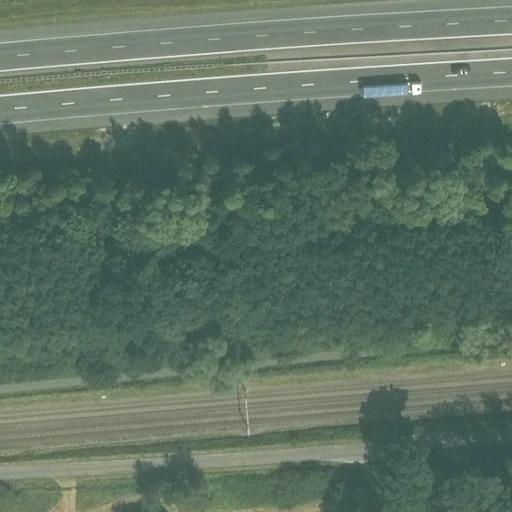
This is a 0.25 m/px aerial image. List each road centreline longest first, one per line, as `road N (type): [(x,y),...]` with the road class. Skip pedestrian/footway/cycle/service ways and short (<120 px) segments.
road 1 (motorway): [(0,113),(511,73)]
road 2 (unclassified): [(0,476),(511,437)]
road 3 (motorway): [(511,17),(0,54)]
